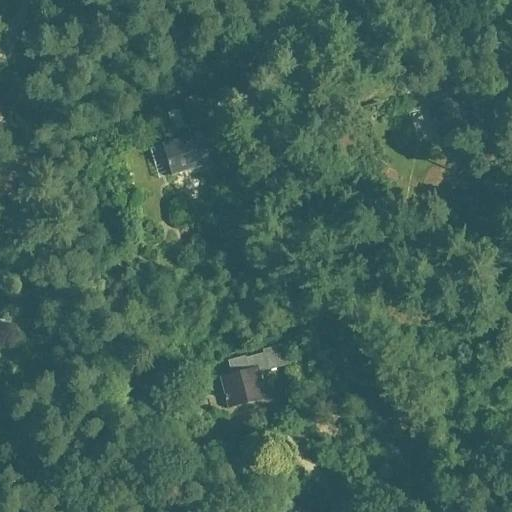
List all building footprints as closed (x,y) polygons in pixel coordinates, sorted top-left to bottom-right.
[(465,94),(428,107),(439,136),(475,123),(465,94)] [(172,175),(209,164),(201,138),(213,135),(208,120),(187,126),(191,138),(163,146),(172,175)] [(54,291),(38,290),(36,326),(52,327),(54,291)] [(231,374),(219,377),(227,408),(266,397),(259,372),(291,364),(286,344),(262,350),(263,354),(246,359),(246,356),(227,361),(231,374)] [(303,364),(286,368),(294,403),(311,400),(303,364)] [(229,428),(225,414),(214,417),(218,431),(229,428)]
